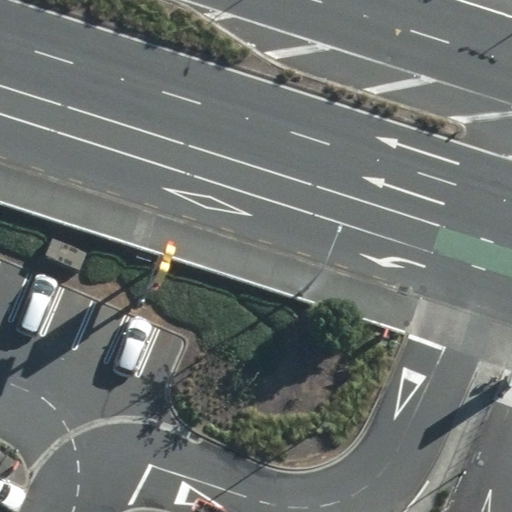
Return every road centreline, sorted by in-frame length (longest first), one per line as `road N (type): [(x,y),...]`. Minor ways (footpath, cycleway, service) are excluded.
road 1 (primary): [(511,222),(49,77)]
road 2 (primary): [(310,0),(511,61)]
